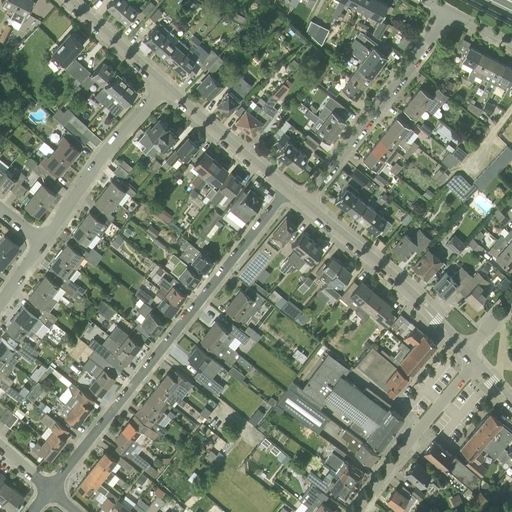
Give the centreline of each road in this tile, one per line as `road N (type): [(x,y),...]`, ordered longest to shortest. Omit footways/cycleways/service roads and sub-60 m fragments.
road 1 (residential): [(49,491),(287,193)]
road 2 (residential): [(299,204),(450,14)]
road 3 (residential): [(466,351),(299,204)]
road 4 (residential): [(40,246),(165,87)]
road 5 (residential): [(360,511),(474,364)]
road 6 (residential): [(287,193),(165,87)]
road 7 (residential): [(165,87),(68,0)]
